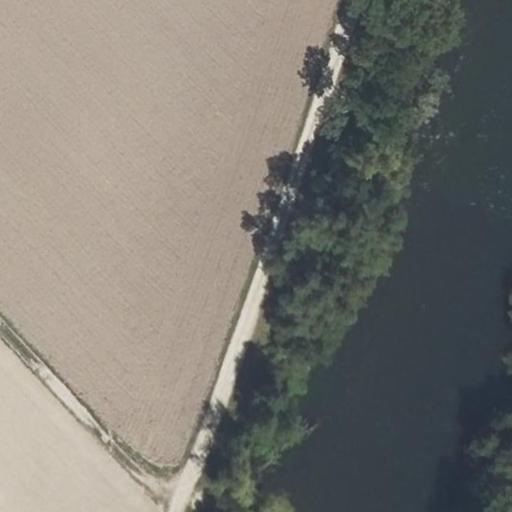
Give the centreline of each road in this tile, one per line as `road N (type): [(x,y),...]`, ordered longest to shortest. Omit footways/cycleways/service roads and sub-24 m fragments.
road 1 (track): [(349,0),(178,511)]
road 2 (track): [(0,325),(174,511)]
